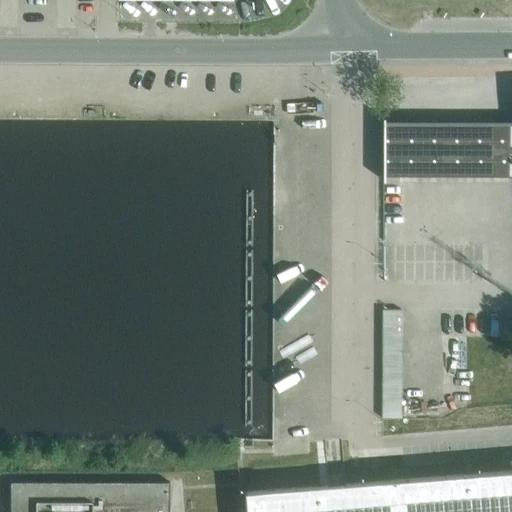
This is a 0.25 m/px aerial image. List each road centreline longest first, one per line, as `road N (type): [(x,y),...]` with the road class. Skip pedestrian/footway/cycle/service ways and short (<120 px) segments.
road 1 (unclassified): [(0,48),(349,50)]
road 2 (unclassified): [(349,50),(511,45)]
